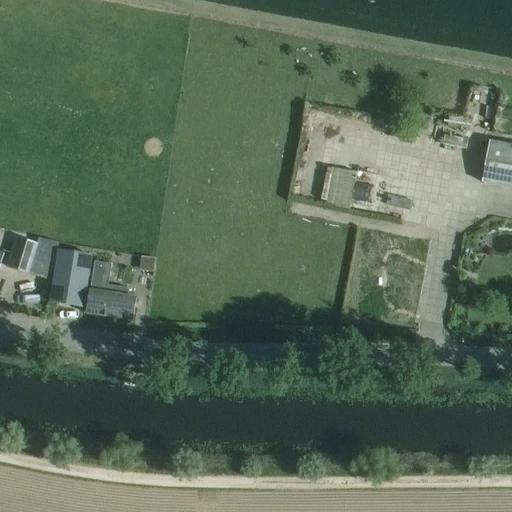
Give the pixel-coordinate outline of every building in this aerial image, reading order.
[(511,187),(511,145),(489,141),(482,182),(511,187)] [(4,234),(0,247),(0,249),(12,253),(16,239),(16,238),(4,234)] [(31,269),(52,275),(56,247),(39,242),(38,246),(16,238),(16,239),(12,253),(11,253),(7,265),(30,273),(31,269)] [(58,248),(56,247),(52,275),(53,276),(49,301),(83,307),(91,256),(58,250),(58,248)] [(115,296),(116,288),(116,286),(108,285),(111,264),(94,261),(86,313),(133,321),(136,299),(115,296)]
